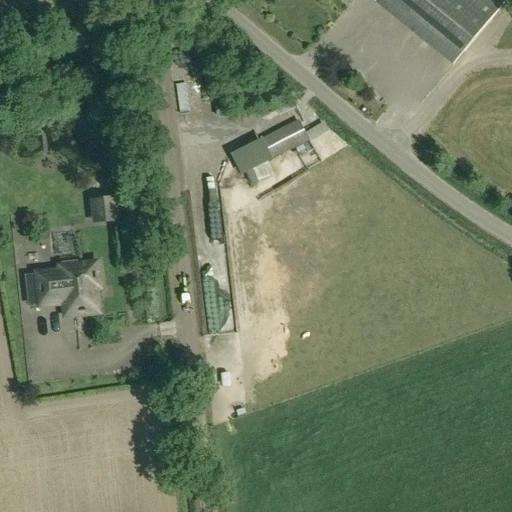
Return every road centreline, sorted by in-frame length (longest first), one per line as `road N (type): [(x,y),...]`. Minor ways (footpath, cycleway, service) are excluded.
road 1 (track): [(210,511),(148,0)]
road 2 (unclassified): [(511,239),(468,216),(206,0)]
